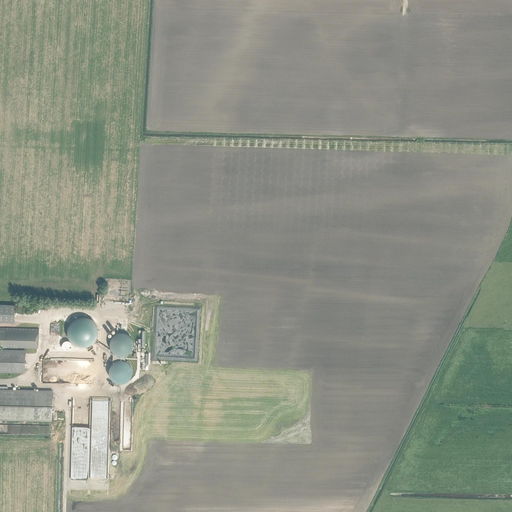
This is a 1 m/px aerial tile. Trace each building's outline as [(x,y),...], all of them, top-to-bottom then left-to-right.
[(0,321),(14,323),(15,305),(0,304),(0,321)] [(98,333),(98,332),(98,330),(97,328),(97,327),(96,325),(95,323),(94,321),(92,320),(91,319),(89,318),(87,317),(85,316),(83,316),(81,316),(79,317),(77,317),(75,318),(74,319),(73,320),(71,321),(70,322),(69,324),(68,326),(67,328),(67,330),(67,332),(67,334),(67,336),(68,338),(69,340),(70,341),(71,343),(73,344),(74,345),(75,346),(77,346),(79,347),(81,347),(83,347),(85,347),(87,347),(89,346),(91,345),(92,344),(94,342),(95,340),(96,339),(97,337),(97,335),(98,333)] [(0,347),(38,348),(39,329),(0,328),(0,347)] [(113,352),(112,363),(111,364),(110,365),(110,366),(109,367),(109,368),(109,369),(108,370),(108,371),(108,372),(108,373),(109,374),(109,375),(109,376),(110,377),(110,378),(111,378),(111,379),(112,380),(113,381),(114,381),(115,382),(116,382),(117,383),(119,383),(120,383),(121,383),(122,383),(123,383),(124,382),(125,382),(126,381),(127,381),(128,380),(129,379),(130,378),(131,377),(131,376),(131,375),(132,374),(132,373),(132,372),(132,371),(132,370),(132,369),(132,368),(131,367),(131,366),(130,365),(130,364),(129,363),(128,362),(127,362),(127,361),(126,361),(125,361),(125,355),(127,354),(128,353),(129,353),(130,352),(131,351),(131,350),(132,349),(132,348),(132,347),(133,346),(133,345),(133,344),(133,343),(133,342),(132,341),(132,340),(132,339),(131,338),(130,337),(129,336),(129,335),(128,334),(127,334),(126,333),(124,333),(122,332),(121,332),(120,332),(119,332),(118,333),(117,333),(116,333),(115,334),(114,335),(113,335),(112,336),(111,337),(111,338),(110,339),(110,340),(110,341),(110,342),(109,343),(109,344),(109,345),(109,346),(110,347),(110,348),(111,349),(111,350),(111,351),(112,352),(113,352)] [(72,346),(72,345),(72,344),(71,343),(71,342),(70,342),(70,341),(69,341),(68,341),(67,341),(66,341),(65,341),(64,341),(64,342),(63,342),(63,343),(62,344),(62,345),(62,346),(62,347),(62,348),(63,348),(63,349),(64,350),(65,350),(66,351),(67,351),(68,351),(68,350),(69,350),(70,349),(71,349),(71,348),(72,347),(72,346)] [(0,371),(24,372),(25,351),(0,350),(0,371)] [(0,419),(51,422),(53,391),(0,389),(0,419)] [(88,449),(91,449),(92,429),(75,428),(73,450),(82,450),(82,447),(88,448),(88,449)]
